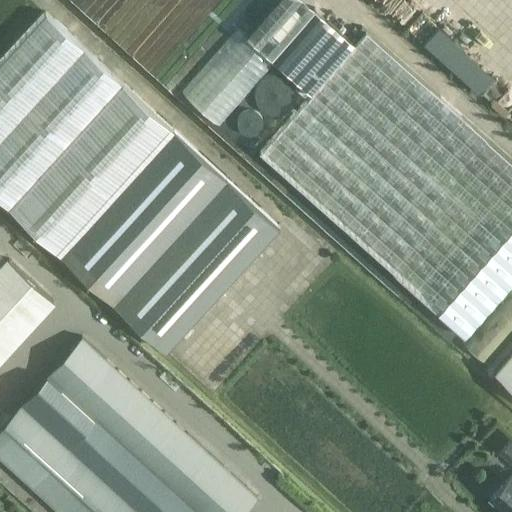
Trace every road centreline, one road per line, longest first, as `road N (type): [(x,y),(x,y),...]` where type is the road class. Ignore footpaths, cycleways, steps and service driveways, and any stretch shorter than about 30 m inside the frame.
road 1 (unknown): [(482,511),(274,319),(253,320),(201,355)]
road 2 (unknown): [(511,110),(389,0)]
